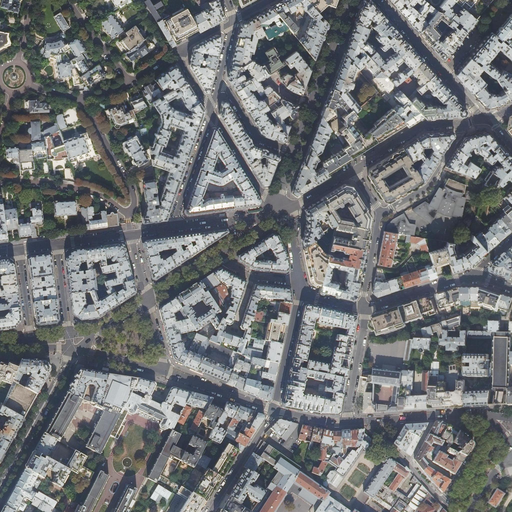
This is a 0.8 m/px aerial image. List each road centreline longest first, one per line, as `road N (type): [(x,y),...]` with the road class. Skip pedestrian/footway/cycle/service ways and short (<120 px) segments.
road 1 (residential): [(0,490),(74,350)]
road 2 (tertiary): [(488,121),(421,126),(353,170)]
road 3 (residential): [(353,170),(380,213),(364,309)]
road 4 (residential): [(128,215),(82,190),(0,180)]
road 5 (residential): [(128,215),(132,190),(78,97)]
road 6 (residential): [(210,110),(180,52),(233,20)]
road 7 (residential): [(210,110),(170,228)]
road 8 (residential): [(279,209),(210,110)]
road 9 (residential): [(209,511),(274,410)]
